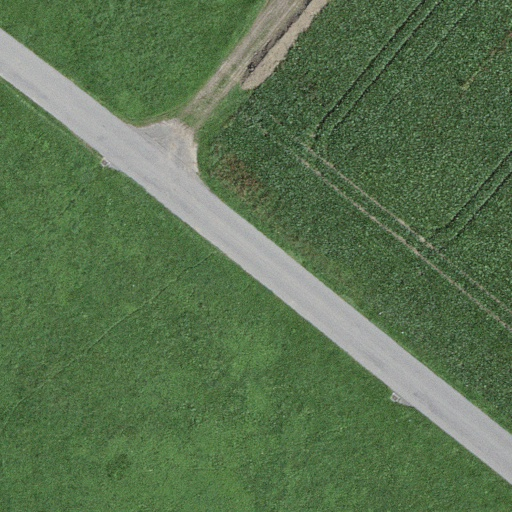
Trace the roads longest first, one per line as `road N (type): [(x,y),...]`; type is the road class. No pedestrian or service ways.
road 1 (unclassified): [(511,465),(0,62)]
road 2 (track): [(149,172),(294,0)]
